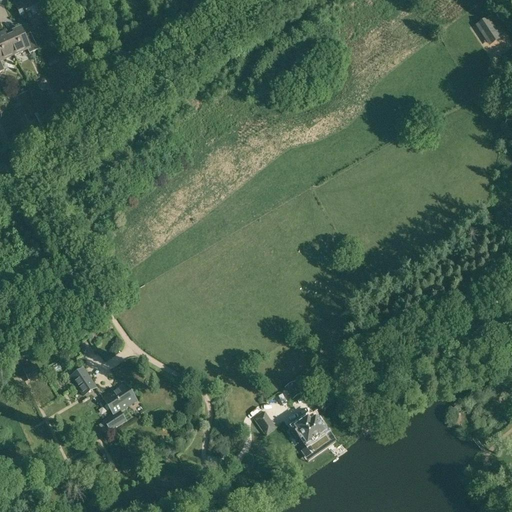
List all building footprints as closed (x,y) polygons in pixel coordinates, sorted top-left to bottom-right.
[(40,20),(38,14),(42,12),(48,10),(43,0),(42,0),(38,2),(36,0),(28,0),(15,6),(22,20),(28,17),(31,24),(40,20)] [(488,47),(489,46),(493,43),(500,39),(498,35),(487,18),(476,26),(474,26),(488,47)] [(4,36),(14,56),(27,50),(29,55),(38,51),(32,38),(25,41),(24,37),(20,29),(5,36),(4,36)] [(0,34),(0,72),(4,71),(0,62),(14,56),(4,36),(5,36),(4,33),(0,34)] [(45,79),(44,79),(43,79),(42,79),(42,80),(41,80),(41,81),(40,81),(40,82),(40,83),(40,84),(40,85),(40,86),(41,87),(42,88),(43,88),(43,89),(44,89),(46,89),(46,88),(47,88),(48,88),(48,87),(49,87),(49,86),(50,85),(50,84),(50,83),(50,82),(49,81),(48,80),(47,79),(46,79),(45,79)] [(59,99),(53,86),(46,89),(52,102),(59,99)] [(55,372),(61,368),(59,363),(52,367),(55,372)] [(38,367),(25,374),(30,383),(42,376),(38,367)] [(84,368),(70,378),(84,399),(98,389),(84,368)] [(294,380),(285,387),(286,388),(284,389),(288,393),(293,400),(300,394),(297,389),(300,387),(294,380)] [(105,422),(110,431),(126,421),(121,413),(137,402),(126,384),(103,399),(114,416),(111,418),(105,422)] [(11,407),(7,399),(0,403),(4,410),(11,407)] [(255,419),(266,436),(276,429),(265,412),(255,419)] [(296,430),(296,431),(295,430),(291,433),(298,442),(302,439),(301,439),(302,438),(307,446),(308,445),(314,454),(330,443),(324,434),(325,434),(315,419),(311,423),(308,419),(295,428),(296,430)]
